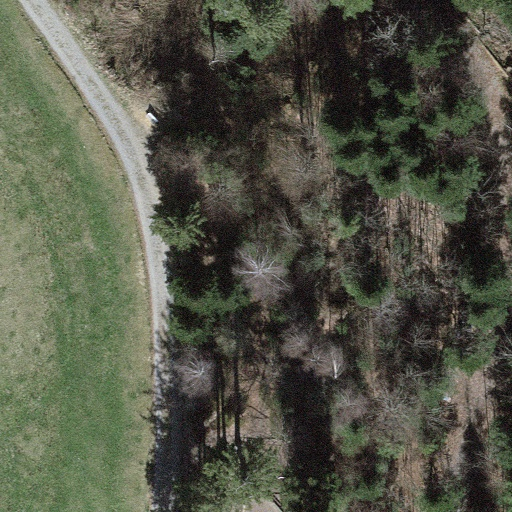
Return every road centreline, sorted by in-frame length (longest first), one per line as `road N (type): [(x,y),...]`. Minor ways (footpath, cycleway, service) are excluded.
road 1 (track): [(154,511),(161,358),(128,155),(41,0)]
road 2 (track): [(424,511),(450,473),(497,276),(501,91),(456,0)]
